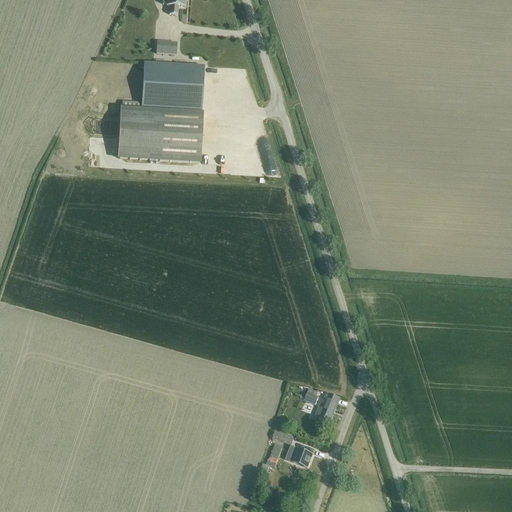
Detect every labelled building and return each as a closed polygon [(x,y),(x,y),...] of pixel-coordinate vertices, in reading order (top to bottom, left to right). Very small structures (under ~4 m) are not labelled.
[(184,8),(184,0),(162,0),(163,5),(167,6),(167,7),(170,7),(169,16),(177,16),(178,8),(184,8)] [(156,55),(176,56),(177,44),(157,42),(156,55)] [(143,63),(140,104),(121,103),(118,159),(198,164),(201,108),(203,66),(143,63)] [(309,389),(306,397),(302,395),(300,399),(305,401),(304,401),(316,406),(319,398),(315,397),(317,392),(309,389)] [(321,404),(315,417),(329,423),(339,399),(327,394),(325,400),(327,401),(325,406),(321,404)] [(275,432),(272,440),(291,446),(293,438),(275,432)] [(266,465),(263,464),(260,473),(267,476),(270,467),(275,469),(283,447),(274,444),(269,459),(268,459),(266,465)] [(297,450),(297,451),(292,449),(288,461),(292,463),(307,469),(312,456),(297,450)]
